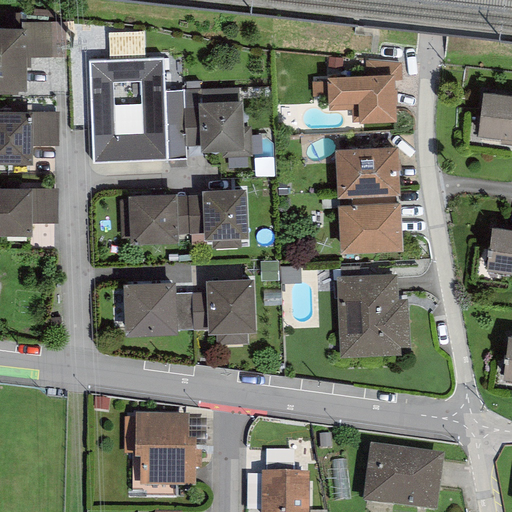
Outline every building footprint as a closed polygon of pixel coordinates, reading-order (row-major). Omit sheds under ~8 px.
[(25,30),(25,68),(30,68),(31,58),(65,57),(64,22),(21,22),(22,30),(25,30)] [(0,94),(17,94),(17,91),(25,91),(25,68),(25,30),(22,30),(0,30),(0,94)] [(109,61),(145,59),(144,32),(108,34),(109,61)] [(342,58),(328,57),(327,67),(341,68),(342,58)] [(88,62),(92,164),(185,159),(185,147),(182,90),(165,91),(163,58),(145,59),(109,61),(88,62)] [(394,76),(394,81),(401,81),(401,62),(365,59),(366,77),(394,76)] [(359,125),(396,123),(394,81),(394,76),(366,77),(326,79),(327,82),(327,96),(328,112),(352,111),(352,123),(358,123),(359,125)] [(327,96),(327,82),(312,82),(312,97),(327,96)] [(200,146),(200,154),(221,153),(221,159),(252,158),(251,126),(244,127),(243,101),(239,102),(238,88),(182,90),(185,147),(200,146)] [(500,145),(511,146),(511,97),(483,94),(477,137),(501,140),(500,145)] [(0,165),(31,166),(32,147),(32,113),(0,112),(0,165)] [(32,113),(32,147),(58,147),(58,112),(32,113)] [(399,196),(397,148),(335,151),(337,199),(399,196)] [(31,224),(31,190),(0,189),(0,236),(31,237),(31,224)] [(58,189),(31,190),(31,224),(58,224),(58,189)] [(241,240),(248,240),(246,190),(201,192),(202,196),(187,196),(189,234),(203,234),(204,241),(211,241),(212,249),(240,248),(241,240)] [(178,235),(189,234),(187,196),(177,196),(177,195),(128,197),(127,200),(119,201),(121,239),(129,238),(129,245),(179,244),(178,235)] [(402,252),(400,204),(338,207),(340,255),(402,252)] [(511,231),(492,229),(486,272),(511,275),(511,231)] [(336,277),(339,358),(401,356),(400,349),(409,349),(407,299),(398,300),(397,275),(336,277)] [(247,334),(256,334),(254,280),(205,282),(205,293),(192,293),(193,331),(207,331),(207,336),(215,335),(215,345),(247,345),(247,334)] [(178,331),(193,331),(192,293),(175,294),(174,284),(123,286),(125,338),(178,336),(178,331)] [(511,337),(507,337),(501,382),(511,383),(511,337)] [(109,399),(95,397),(93,409),(107,411),(109,399)] [(140,485),(195,485),(195,467),(195,450),(195,440),(195,437),(188,437),(188,418),(188,413),(136,413),(136,417),(125,417),(124,452),(136,453),(136,456),(140,456),(140,485)] [(205,418),(188,418),(188,437),(195,437),(195,440),(205,440),(205,418)] [(443,452),(370,442),(362,499),(435,509),(443,452)] [(266,471),(294,471),(294,449),(266,450),(266,471)] [(261,509),(260,511),(308,511),(309,471),(294,471),(266,471),(261,471),(261,474),(261,509)] [(261,509),(261,474),(247,474),(247,509),(261,509)]
